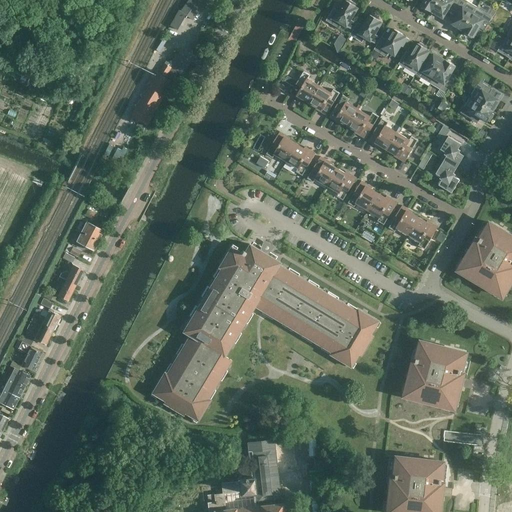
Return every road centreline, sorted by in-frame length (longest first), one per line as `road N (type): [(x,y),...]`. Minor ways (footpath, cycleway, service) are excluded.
road 1 (residential): [(0,470),(239,0)]
road 2 (residential): [(470,220),(262,96)]
road 3 (residential): [(429,291),(408,297),(282,221)]
road 4 (residential): [(511,81),(377,0)]
